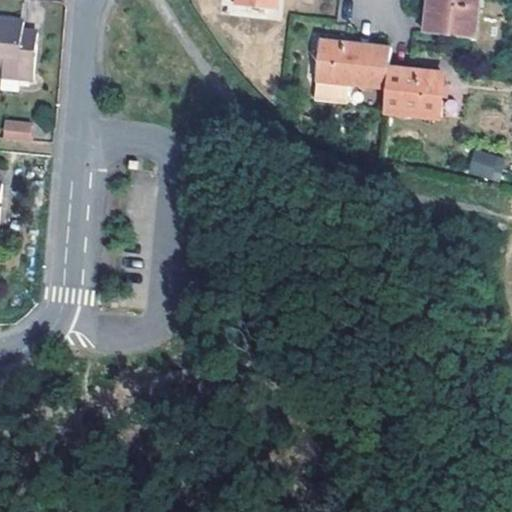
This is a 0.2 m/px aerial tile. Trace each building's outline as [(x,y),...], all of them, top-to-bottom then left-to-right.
[(280,0),(236,0),(236,6),(279,11),(280,0)] [(481,0),(427,0),(424,33),(477,39),(481,0)] [(28,27),(0,23),(0,68),(6,70),(6,79),(37,82),(42,38),(28,36),(28,27)] [(393,47),(322,39),(317,83),(315,103),(349,107),(351,87),(388,90),(391,68),(393,47)] [(444,74),(391,68),(388,90),(386,111),(440,116),(444,74)] [(3,119),(2,139),(29,141),(31,121),(3,119)] [(474,149),(467,172),(499,181),(506,158),(474,149)]
